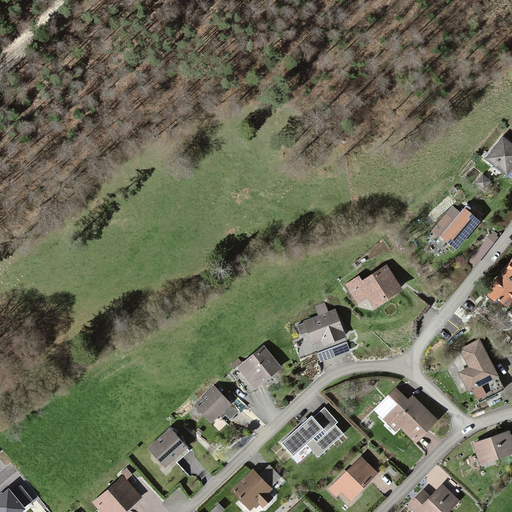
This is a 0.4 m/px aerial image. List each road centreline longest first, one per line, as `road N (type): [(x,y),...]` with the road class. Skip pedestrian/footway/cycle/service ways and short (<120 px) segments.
road 1 (residential): [(407,368),(369,364),(331,373),(189,505),(179,505)]
road 2 (residential): [(407,368),(431,327),(511,232)]
